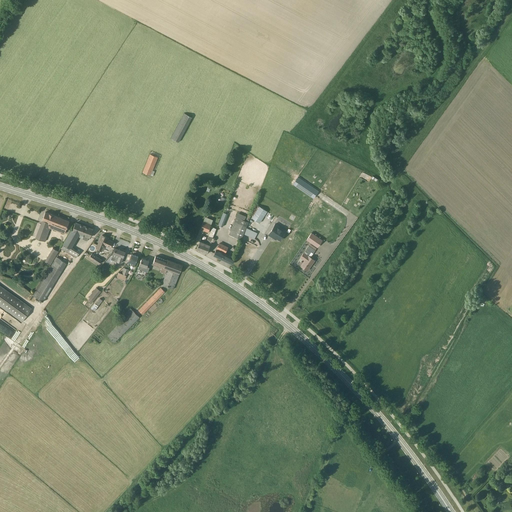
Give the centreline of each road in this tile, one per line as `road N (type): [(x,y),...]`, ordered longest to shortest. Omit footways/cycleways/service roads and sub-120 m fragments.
road 1 (secondary): [(376,412),(294,330),(220,276),(112,222),(0,185)]
road 2 (secondary): [(453,511),(376,412)]
road 3 (secondary): [(376,412),(448,511)]
